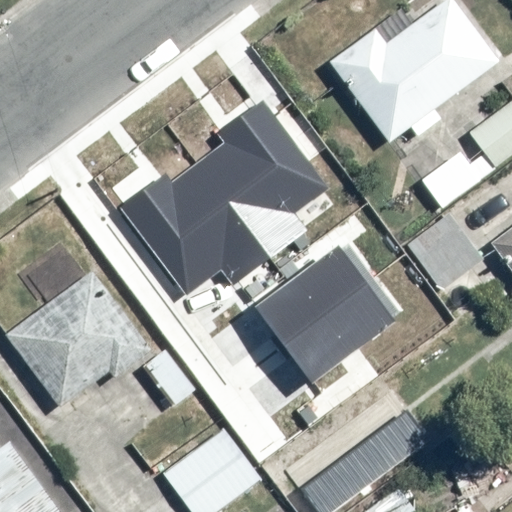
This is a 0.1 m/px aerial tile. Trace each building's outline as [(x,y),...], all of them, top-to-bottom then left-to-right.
[(504,62),(454,0),(446,0),(389,43),(382,31),(334,62),(391,144),(504,62)] [(511,156),(511,102),(469,134),(495,169),(511,156)] [(484,178),(457,143),(415,176),(442,211),(484,178)] [(180,188),(141,217),(205,298),(283,238),(233,170),(192,204),(180,188)] [(436,297),(366,201),(334,224),(404,321),(436,297)] [(483,261),(450,214),(408,243),(442,290),(483,261)] [(511,228),(495,240),(511,263),(511,228)] [(156,351),(95,271),(7,334),(64,410),(113,372),(119,379),(156,351)] [(413,351),(390,323),(363,344),(386,373),(413,351)] [(262,419),(236,439),(259,469),(284,449),(262,419)] [(217,511),(262,479),(225,429),(164,474),(191,511),(217,511)] [(0,511),(65,511),(13,442),(0,452),(0,511)] [(339,511),(341,511),(296,446),(267,467),(298,511),(339,511)] [(511,511),(511,484),(483,506),(487,511),(511,511)] [(407,511),(392,489),(359,511),(407,511)]
